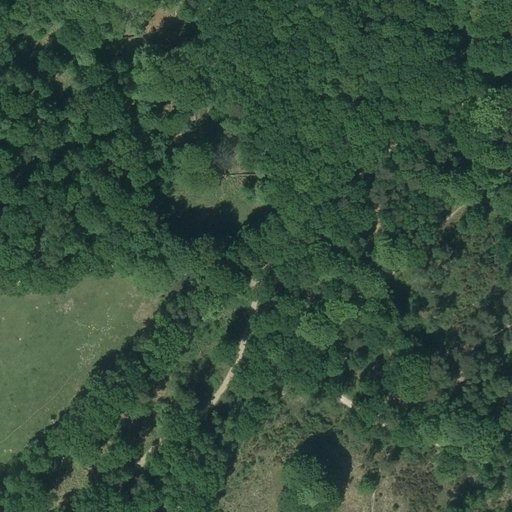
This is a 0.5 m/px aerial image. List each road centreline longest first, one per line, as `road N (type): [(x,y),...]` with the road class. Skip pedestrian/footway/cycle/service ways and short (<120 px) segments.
road 1 (track): [(511,25),(468,51),(278,233),(232,371)]
road 2 (unknown): [(511,163),(436,226),(325,348),(297,357)]
road 3 (track): [(232,371),(214,400),(89,511)]
